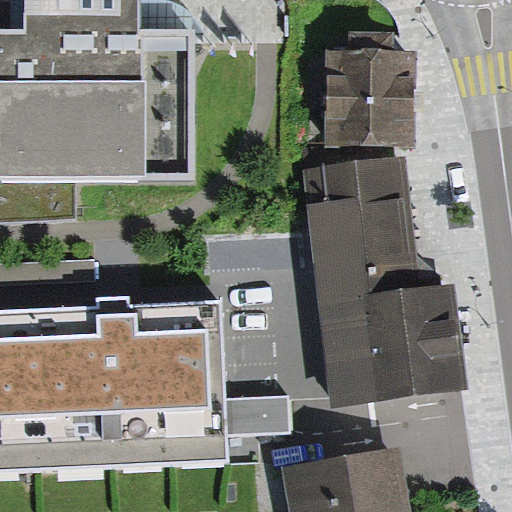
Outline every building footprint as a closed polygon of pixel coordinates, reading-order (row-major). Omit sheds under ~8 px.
[(144,0),(33,0),(34,24),(0,23),(0,169),(197,170),(197,25),(145,24),(144,0)] [(330,59),(331,151),(419,150),(418,54),(394,55),(394,40),(355,40),(355,58),(330,59)] [(405,156),(301,171),(336,409),(470,389),(453,280),(424,285),(405,156)] [(0,308),(0,476),(233,470),(228,302),(120,305),(0,308)] [(297,466),(304,511),(420,511),(410,448),(297,466)]
